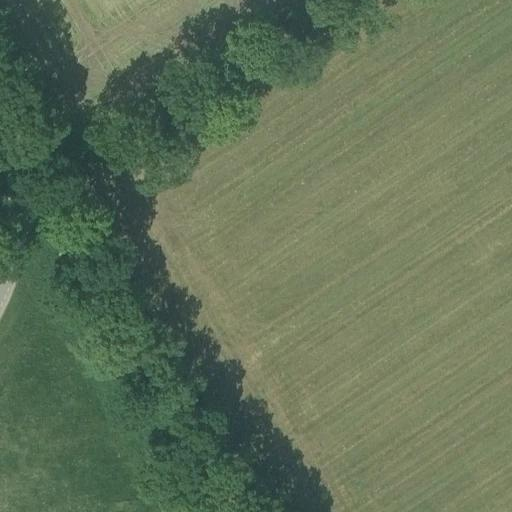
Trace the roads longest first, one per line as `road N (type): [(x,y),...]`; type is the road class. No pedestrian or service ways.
road 1 (track): [(23,197),(71,180),(325,0)]
road 2 (unclassified): [(0,267),(23,197),(0,123)]
